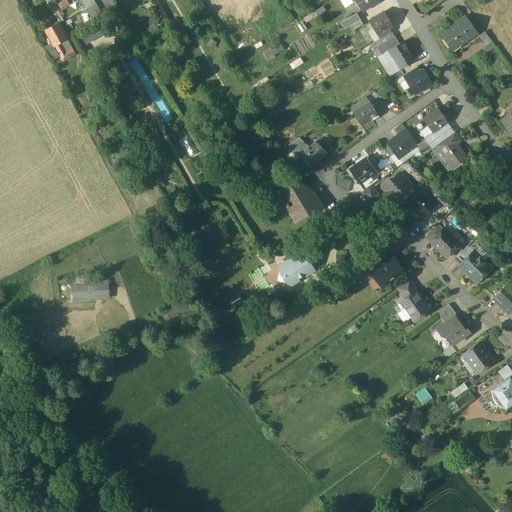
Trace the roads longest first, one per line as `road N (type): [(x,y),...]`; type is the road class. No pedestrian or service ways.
road 1 (residential): [(449,79),(332,165),(327,177),(386,219),(511,341)]
road 2 (track): [(0,427),(53,423),(143,511)]
